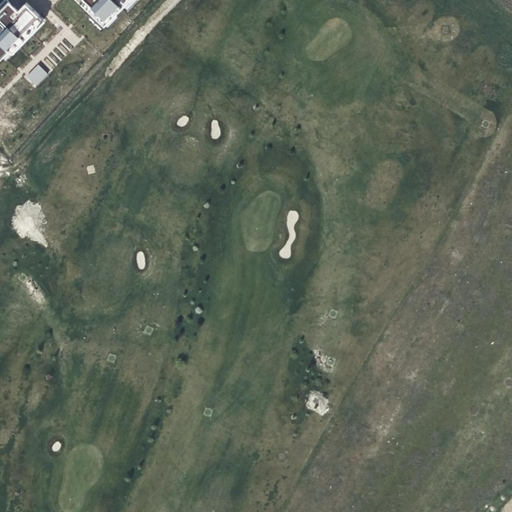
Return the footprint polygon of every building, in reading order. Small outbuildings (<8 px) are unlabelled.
[(10,0),(4,0),(0,4),(0,65),(45,21),(26,2),(19,9),(10,0)] [(77,0),(106,27),(132,0),(77,0)] [(38,64),(25,76),(36,86),(48,74),(38,64)] [(511,177),(506,173),(473,217),(486,226),(511,245),(511,177)] [(511,245),(486,226),(463,255),(500,278),(511,262),(511,245)] [(435,303),(471,325),(500,278),(463,255),(450,247),(421,294),(435,303)] [(435,303),(417,333),(452,354),(471,325),(435,303)] [(417,333),(404,325),(376,370),(425,399),(452,354),(417,333)]
